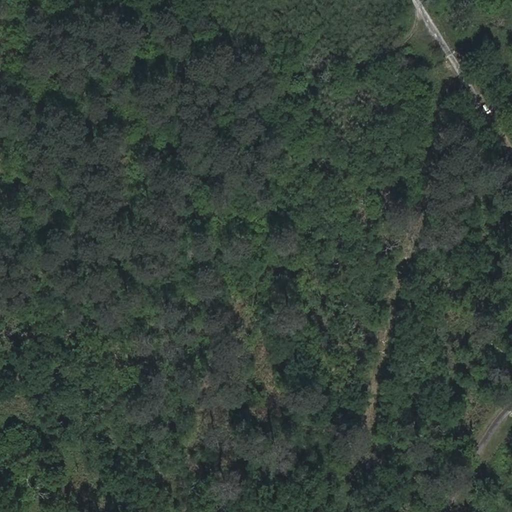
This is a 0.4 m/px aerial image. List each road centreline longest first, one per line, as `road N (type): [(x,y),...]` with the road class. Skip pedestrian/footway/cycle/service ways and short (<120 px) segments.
road 1 (unknown): [(166,0),(235,47),(357,72),(289,130),(182,277),(147,307),(71,337),(0,340)]
road 2 (track): [(422,0),(511,153)]
road 3 (track): [(449,511),(493,427),(511,410)]
